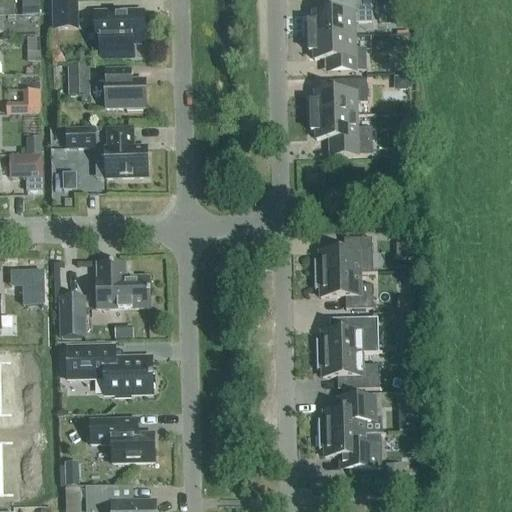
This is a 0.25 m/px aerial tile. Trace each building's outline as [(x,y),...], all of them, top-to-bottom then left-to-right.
[(38,0),(22,0),(23,20),(39,20),(38,0)] [(77,3),(53,4),(53,32),(77,31),(77,3)] [(308,25),(308,40),(354,39),(354,25),(372,25),(372,4),(373,4),(373,3),(338,4),(338,16),(313,17),(313,25),(308,25)] [(96,47),(100,47),(100,61),(132,61),(132,47),(144,46),(143,14),(95,15),(95,31),(100,31),(100,46),(96,46),(96,47)] [(314,62),(326,62),(327,75),(367,74),(367,73),(366,73),(365,52),(355,52),(354,39),(308,40),(308,55),(314,54),(314,62)] [(89,70),(68,70),(69,98),(89,98),(89,70)] [(105,84),(106,112),(126,112),(126,115),(143,114),(143,111),(146,111),(145,83),(128,83),(128,79),(131,79),(131,73),(106,73),(106,84),(105,84)] [(407,93),(407,80),(394,80),(395,93),(407,93)] [(310,120),(356,119),(356,105),(367,105),(366,84),(367,84),(367,83),(340,83),(340,96),(315,97),(315,105),(310,105),(310,120)] [(41,117),(41,106),(6,107),(6,118),(41,117)] [(357,132),(356,119),(310,120),(310,135),(316,134),(316,142),(327,142),(328,158),(328,159),(342,159),(373,158),(373,157),(372,157),(371,131),(357,132)] [(105,151),(106,181),(147,180),(147,150),(132,151),(132,144),(134,144),(133,130),(106,131),(107,151),(105,151)] [(95,151),(94,131),(66,132),(67,152),(95,151)] [(26,157),(42,157),(42,141),(26,141),(26,157)] [(43,159),(10,160),(10,180),(43,179),(43,159)] [(63,193),(72,193),(71,175),(62,175),(63,193)] [(315,263),(314,263),(314,278),(360,277),(360,275),(373,275),(372,265),(372,254),(371,254),(371,242),(372,242),(372,241),(344,242),(344,243),(345,243),(345,255),(319,255),(319,265),(315,265),(315,263)] [(125,267),(97,267),(97,281),(96,281),(96,312),(150,311),(150,280),(125,281),(125,267)] [(26,288),(26,306),(46,306),(46,274),(14,275),(14,289),(26,288)] [(361,289),(360,277),(314,278),(315,293),(316,293),(316,292),(320,292),(320,301),(346,300),(346,312),(345,312),(346,313),(373,312),(373,311),(372,311),(372,299),(373,299),(373,289),(361,289)] [(84,300),(60,301),(61,341),(85,340),(84,300)] [(397,300),(398,315),(412,315),(411,300),(397,300)] [(411,320),(397,320),(398,331),(411,330),(411,320)] [(316,343),(316,358),(362,357),(362,345),(374,345),(374,334),(373,334),(373,322),(374,322),(374,321),(346,322),(346,323),(347,323),(347,335),(321,335),(321,345),(317,345),(317,343),(316,343)] [(130,397),(153,396),(152,389),(155,389),(155,390),(156,390),(156,379),(155,379),(152,379),(152,362),(115,363),(114,349),(66,350),(67,383),(69,383),(69,381),(101,380),(104,383),(105,397),(114,397),(117,399),(128,399),(130,397)] [(0,390),(0,369),(0,364),(10,364),(10,354),(0,354),(0,390)] [(363,369),(362,357),(316,358),(317,373),(318,373),(318,372),(322,372),(322,381),(348,380),(348,392),(348,393),(379,392),(379,391),(378,391),(378,379),(379,379),(379,368),(363,369)] [(0,426),(11,426),(11,415),(1,415),(0,390),(0,426)] [(319,423),(318,423),(318,438),(364,437),(382,436),(382,420),(376,420),(376,414),(375,414),(375,402),(376,402),(376,401),(348,402),(348,403),(349,403),(349,415),(323,415),(323,424),(319,425),(319,423)] [(414,402),(399,403),(400,415),(414,415),(414,402)] [(118,423),(90,423),(91,448),(112,447),(112,467),(154,466),(154,436),(118,437),(118,423)] [(11,434),(0,434),(0,470),(2,470),(1,445),(11,445),(11,434)] [(364,437),(318,438),(319,453),(320,453),(320,452),(324,451),(324,461),(350,460),(350,472),(349,472),(350,473),(381,472),(381,471),(380,471),(380,459),(381,459),(381,448),(365,449),(364,437)] [(402,483),(402,467),(386,467),(386,483),(402,483)] [(0,506),(13,506),(12,495),(2,495),(2,470),(0,470),(0,506)] [(79,481),(65,482),(65,490),(79,490),(79,481)] [(85,511),(155,511),(155,504),(122,505),(122,489),(85,490),(85,511)]
